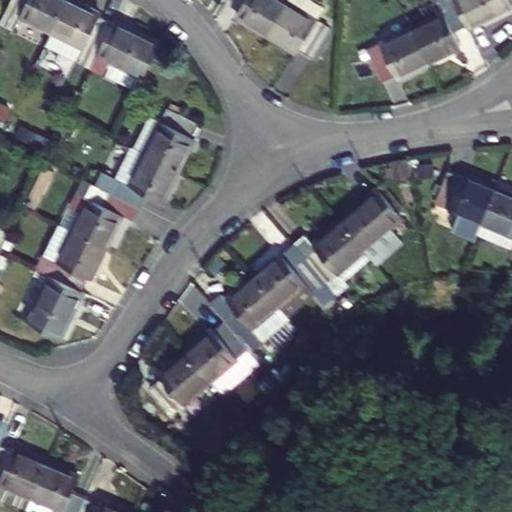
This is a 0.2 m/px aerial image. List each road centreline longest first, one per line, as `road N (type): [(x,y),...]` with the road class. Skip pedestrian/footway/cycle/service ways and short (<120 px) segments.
road 1 (residential): [(280,148),(197,233),(78,404)]
road 2 (residential): [(280,148),(402,131),(511,101)]
road 3 (residential): [(166,0),(280,148)]
road 4 (residential): [(78,404),(183,485)]
